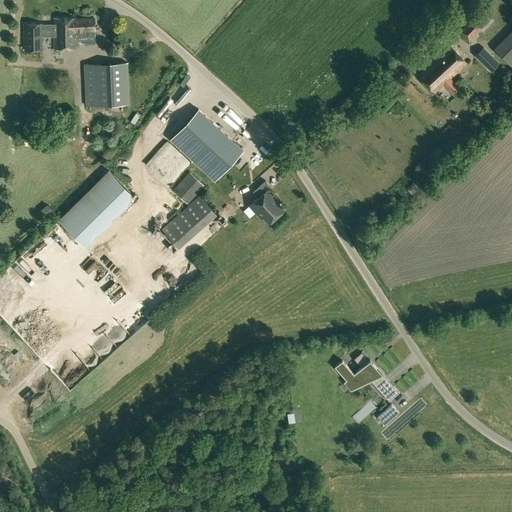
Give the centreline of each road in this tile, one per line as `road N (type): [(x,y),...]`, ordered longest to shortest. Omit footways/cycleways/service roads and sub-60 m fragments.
road 1 (unclassified): [(511,447),(441,389),(283,146),(112,0)]
road 2 (unclassified): [(53,511),(0,408)]
